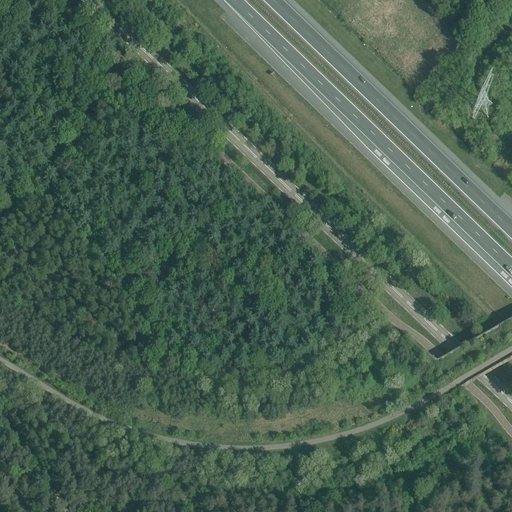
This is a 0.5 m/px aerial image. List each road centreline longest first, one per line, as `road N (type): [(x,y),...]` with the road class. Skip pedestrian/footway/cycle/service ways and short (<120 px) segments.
road 1 (tertiary): [(511,403),(91,0)]
road 2 (motorway): [(233,0),(511,269)]
road 3 (motorway): [(511,230),(272,0)]
